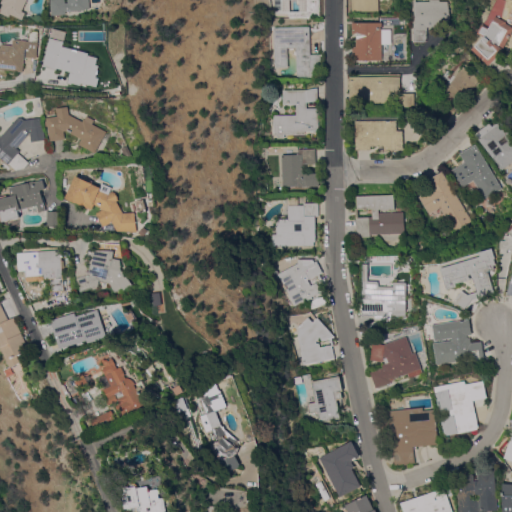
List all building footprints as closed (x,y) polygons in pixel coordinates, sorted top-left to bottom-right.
[(33,0),(28,11),(32,13),(28,20),(17,15),(15,17),(6,13),(10,5),(7,3),(8,0),(33,0)] [(95,0),(96,8),(91,9),(91,10),(72,12),(72,15),(58,16),(56,0),(71,0),(72,3),(74,3),(73,0),(95,0)] [(289,17),(288,17),(288,14),(274,14),(274,0),(320,0),(320,18),(289,18),(289,17)] [(378,0),(378,12),(352,12),(352,0),(378,0)] [(413,42),(414,29),(414,23),(415,23),(416,2),(430,2),(430,0),(440,0),(440,2),(448,2),(450,16),(449,28),(428,27),(428,30),(427,42),(413,42)] [(504,51),(489,66),(473,49),(474,48),(469,44),(479,34),(478,34),(483,25),(484,25),(497,0),(506,0),(501,19),(507,22),(506,24),(511,27),(511,32),(503,50),(504,51)] [(382,61),(353,60),(353,47),(356,47),(356,39),(357,39),(357,33),(352,33),(353,22),(382,23),(382,61)] [(310,27),(311,55),(320,55),(321,77),(297,78),(296,48),(287,48),(288,68),(274,68),(273,28),(310,27)] [(46,32),(43,58),(31,57),(29,72),(0,68),(0,47),(7,48),(8,44),(19,46),(20,39),(35,41),(37,33),(40,31),(46,32)] [(61,65),(48,63),(51,49),(64,52),(61,65)] [(481,79),(466,99),(459,93),(452,102),(444,96),(450,88),(449,87),(452,83),(444,77),(449,71),(451,73),(448,77),(454,81),(464,67),(481,79)] [(391,92),(391,103),(373,103),(373,100),(350,100),(350,77),(401,77),(401,88),(397,92),(391,92)] [(307,109),(319,109),(319,131),(304,131),(304,134),(284,135),(284,138),(277,139),(277,135),(274,135),(274,115),(296,115),(296,105),(283,105),(283,90),(307,90),(318,88),(318,101),(307,103),(307,109)] [(414,94),(414,107),(400,107),(400,93),(414,94)] [(88,122),(89,120),(90,120),(92,116),(99,120),(97,124),(111,131),(99,153),(88,147),(90,143),(85,141),(86,139),(72,131),(69,131),(70,139),(55,141),(53,126),(52,126),(51,122),(52,121),(52,118),(63,116),(62,108),(74,107),(75,115),(88,122)] [(0,152),(0,146),(23,118),(28,118),(30,120),(47,118),(50,140),(37,142),(36,133),(35,134),(22,149),(25,151),(16,162),(14,164),(11,162),(0,152)] [(356,150),(356,121),(397,120),(397,131),(403,131),(404,150),(379,150),(379,146),(371,146),(371,150),(356,150)] [(511,136),(511,162),(502,170),(475,135),(490,123),(493,127),(500,121),(511,136)] [(501,189),(484,199),(474,180),(462,187),(452,171),(466,163),(461,154),(476,145),(501,189)] [(136,156),(131,159),(126,149),(131,146),(136,156)] [(282,156),(297,155),(297,150),(316,149),(316,164),(303,164),(303,174),(319,174),(319,187),(298,187),(283,187),(282,156)] [(472,221),(454,232),(440,208),(429,214),(419,197),(433,188),(428,180),(443,171),(472,221)] [(116,222),(107,227),(100,213),(106,210),(105,208),(99,205),(97,209),(88,204),(87,205),(71,198),(81,176),(89,179),(90,178),(97,182),(97,184),(106,188),(105,190),(113,193),(117,191),(118,193),(119,192),(123,198),(122,199),(123,200),(120,202),(127,214),(138,213),(141,232),(121,232),(116,222)] [(39,181),(39,183),(48,180),(50,189),(45,191),(51,210),(44,212),(42,205),(23,211),(25,218),(8,222),(6,222),(0,201),(17,196),(15,188),(39,181)] [(356,218),(355,209),(358,209),(357,196),(395,195),(395,212),(404,212),(404,233),(370,234),(370,237),(357,237),(356,218)] [(304,206),(304,204),(319,204),(319,217),(316,217),(315,242),(314,242),(314,245),(272,245),(272,234),(276,234),(276,219),(288,219),(288,205),(304,206)] [(52,211),(65,212),(64,226),(52,226),(52,211)] [(147,237),(142,233),(147,227),(152,231),(147,237)] [(511,234),(508,231),(511,227),(511,248),(507,248),(507,254),(500,254),(501,241),(503,242),(511,234)] [(478,292),(473,278),(456,283),(457,286),(448,289),(441,268),(480,256),(479,252),(492,248),(496,259),(494,259),(496,265),(494,266),(495,269),(488,272),(494,291),(473,298),(465,309),(454,302),(462,290),(469,295),(478,292)] [(68,260),(70,260),(71,268),(69,268),(71,291),(57,292),(56,279),(51,279),(51,280),(34,282),(33,270),(26,271),(25,253),(45,251),(67,250),(68,252),(68,260)] [(120,250),(118,258),(124,260),(126,271),(127,271),(137,285),(131,289),(122,291),(121,292),(114,283),(105,281),(103,288),(98,290),(97,288),(87,291),(83,279),(82,274),(82,270),(84,266),(87,262),(90,259),(93,258),(97,258),(97,257),(94,257),(94,251),(101,251),(101,250),(120,250)] [(309,298),(309,300),(305,302),(304,301),(294,306),(280,277),(286,273),(285,270),(298,263),(298,259),(314,259),(315,262),(317,261),(323,273),(320,275),(325,285),(319,288),(321,292),(326,303),(311,309),(309,303),(321,295),(320,293),(309,298)] [(394,287),(394,282),(407,283),(406,316),(393,315),(393,312),(388,312),(388,316),(362,315),(364,264),(369,264),(368,281),(378,281),(380,287),(394,287)] [(15,320),(20,317),(36,350),(23,356),(26,362),(16,367),(9,351),(7,352),(5,348),(0,337),(0,305),(6,302),(15,320)] [(81,312),(82,316),(92,313),(91,311),(96,310),(96,312),(104,309),(105,313),(107,312),(111,325),(109,326),(112,337),(67,351),(57,320),(81,312)] [(320,348),(332,345),(335,358),(303,364),(298,341),(299,329),(298,327),(308,317),(313,322),(318,318),(335,337),(323,341),(320,338),(316,342),(317,344),(319,343),(320,348)] [(471,319),(473,334),(467,335),(468,338),(470,338),(471,345),(482,343),(484,356),(473,357),(474,359),(437,365),(434,343),(437,343),(437,340),(435,340),(433,325),(471,319)] [(407,336),(413,354),(416,353),(422,369),(421,369),(423,373),(410,378),(408,373),(394,379),(394,380),(391,381),(392,382),(376,388),(371,373),(383,368),(382,365),(386,364),(384,359),(384,362),(371,360),(373,343),(385,344),(407,336)] [(149,406),(102,427),(98,418),(118,409),(116,405),(114,406),(111,399),(113,398),(109,389),(116,386),(108,369),(111,367),(107,360),(110,358),(111,360),(118,357),(123,368),(127,367),(130,375),(129,375),(131,378),(133,378),(136,379),(137,380),(140,383),(140,385),(149,406)] [(100,384),(86,391),(82,382),(96,375),(100,384)] [(341,375),(344,392),(338,393),(339,398),(338,398),(342,419),(318,424),(316,413),(308,415),(306,403),(314,402),(310,381),(341,375)] [(444,436),(441,418),(451,416),(450,410),(440,412),(435,387),(465,381),(466,385),(484,381),(487,398),(474,401),(479,427),(478,430),(444,436)] [(224,426),(226,425),(228,431),(232,434),(233,433),(236,436),(235,436),(241,441),(237,446),(239,448),(234,455),(220,462),(214,444),(217,443),(210,424),(209,424),(199,397),(223,389),(226,398),(222,400),(224,404),(225,407),(222,408),(223,409),(219,410),(220,413),(219,414),(224,426)] [(424,407),(424,411),(435,410),(439,444),(414,447),(415,463),(395,465),(390,411),(424,407)] [(511,461),(503,458),(511,435),(510,434),(511,429),(511,461)] [(319,458),(331,452),(330,451),(336,447),(337,449),(351,442),(359,458),(352,462),(354,467),(352,469),(361,486),(339,497),(319,458)] [(458,511),(457,482),(459,482),(459,475),(474,474),(474,479),(477,479),(477,469),(495,468),(497,511),(482,511),(458,511)] [(330,498),(324,501),(316,484),(321,481),(330,498)] [(511,511),(502,511),(503,484),(511,484),(511,511)] [(137,511),(136,508),(127,509),(123,490),(141,486),(141,488),(152,486),(153,491),(162,489),(162,490),(163,489),(164,494),(162,494),(163,499),(168,498),(170,511),(137,511)] [(402,503),(402,502),(444,488),(444,489),(445,489),(452,511),(404,511),(401,504),(402,503)] [(367,495),(374,510),(374,511),(347,511),(344,505),(367,495)]
